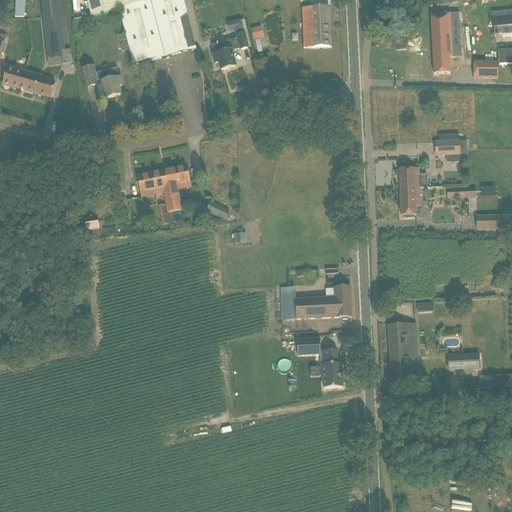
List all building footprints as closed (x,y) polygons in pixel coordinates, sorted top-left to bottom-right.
[(61,58),(62,65),(72,64),(70,51),(64,51),(58,0),(40,0),(47,60),(61,58)] [(183,0),(85,0),(90,18),(120,10),(126,35),(117,37),(121,53),(130,51),(133,66),(196,50),(188,19),(183,0)] [(12,18),(22,20),(24,2),(15,1),(12,18)] [(312,35),(313,49),(330,48),(329,38),(327,8),(302,9),(303,35),(312,35)] [(431,16),(434,75),(450,74),(449,59),(454,59),(454,50),(452,50),(451,15),(431,16)] [(511,34),(511,16),(492,19),(494,37),(511,34)] [(227,25),(228,32),(244,29),(242,21),(227,25)] [(260,28),(251,30),(253,40),(254,41),(263,38),(260,28)] [(237,39),(211,46),(215,64),(219,63),(221,72),(235,68),(231,52),(240,50),(240,51),(248,49),(246,39),(244,34),(244,29),(235,31),(237,36),(237,39)] [(474,62),(474,78),(498,79),(498,62),(474,62)] [(102,84),(106,100),(120,96),(118,88),(122,87),(118,69),(96,74),(94,67),(82,69),(87,89),(98,86),(98,85),(102,84)] [(3,85),(51,99),(56,84),(41,80),(41,77),(8,68),(3,85)] [(458,143),(435,143),(436,157),(460,156),(460,143),(458,143)] [(186,168),(138,177),(140,187),(141,194),(164,189),(165,195),(169,214),(171,224),(182,222),(180,212),(181,212),(177,192),(176,187),(190,184),(188,177),(186,168)] [(399,171),(400,190),(419,189),(427,189),(427,176),(419,176),(419,170),(399,171)] [(419,189),(400,190),(401,217),(403,217),(403,218),(404,220),(413,219),(414,217),(414,216),(416,216),(415,207),(420,207),(419,189)] [(447,191),(448,201),(450,201),(450,199),(456,198),(456,200),(470,200),(470,199),(473,199),(473,200),(476,199),(475,189),(468,189),(447,191)] [(125,199),(108,202),(109,209),(126,206),(127,205),(126,199),(125,199)] [(206,213),(224,222),(229,213),(210,204),(206,213)] [(476,217),(477,232),(503,231),(503,230),(511,230),(510,217),(502,218),(502,216),(476,217)] [(84,220),(87,232),(98,230),(96,218),(84,220)] [(326,299),(295,301),(296,320),(341,319),(342,321),(347,321),(349,319),(352,319),(351,302),(350,288),(340,289),(334,289),(334,290),(334,298),(326,299)] [(287,298),(285,298),(286,321),(296,320),(295,301),(295,298),(287,298)] [(434,304),(417,306),(417,314),(434,313),(434,304)] [(398,327),(388,327),(392,386),(409,385),(408,373),(418,373),(418,361),(416,341),(415,326),(398,327)] [(320,340),(297,342),(298,357),(320,356),(320,368),(322,368),(323,378),(323,390),(343,389),(342,380),(343,380),(343,374),(342,374),(341,365),(337,366),(337,352),(320,353),(320,340)] [(448,357),(448,371),(479,370),(479,356),(448,357)] [(415,435),(416,447),(463,443),(462,431),(415,435)]
